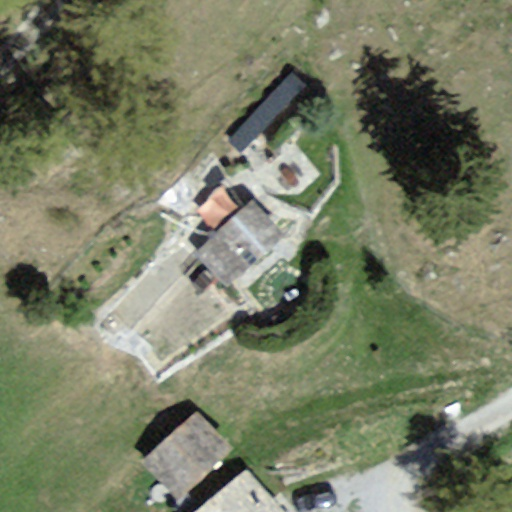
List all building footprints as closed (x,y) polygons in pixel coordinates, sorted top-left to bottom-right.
[(291,71),(226,138),(240,151),(304,84),(291,71)] [(252,198),(194,252),(232,293),(290,239),(252,198)] [(195,287),(181,301),(196,316),(210,302),(195,287)] [(196,409),(143,460),(178,496),(231,444),(196,409)] [(283,511),(245,467),(191,511),(283,511)]
